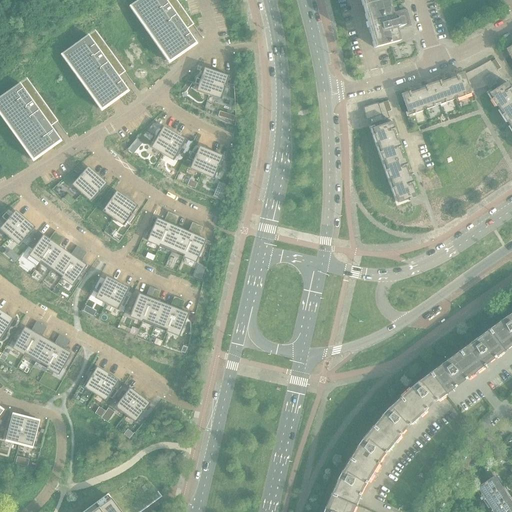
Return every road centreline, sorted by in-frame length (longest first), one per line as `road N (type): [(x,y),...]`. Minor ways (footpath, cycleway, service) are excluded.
road 1 (secondary): [(268,0),(284,99),(260,254)]
road 2 (tertiary): [(304,355),(380,337),(511,247)]
road 3 (residential): [(20,183),(36,205),(103,253),(196,294)]
road 4 (residential): [(0,283),(172,399)]
road 5 (tertiary): [(511,212),(400,272),(322,267)]
road 6 (secondary): [(245,316),(196,511)]
road 7 (secondary): [(322,267),(326,95)]
road 8 (residential): [(26,511),(51,484),(62,435),(56,417),(0,394)]
road 9 (secondary): [(267,511),(304,355)]
road 10 (residential): [(92,139),(123,174),(213,221)]
road 11 (residential): [(511,413),(454,476),(434,511)]
